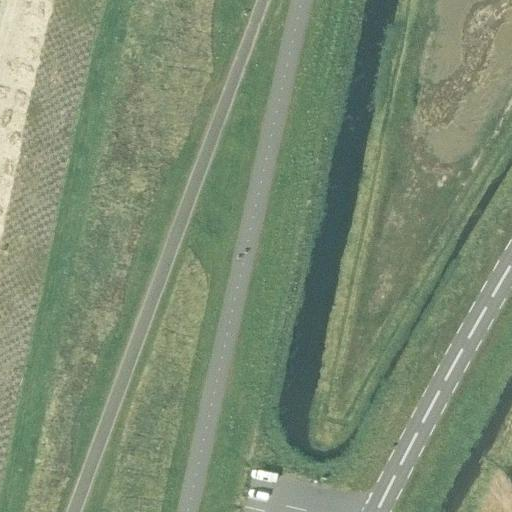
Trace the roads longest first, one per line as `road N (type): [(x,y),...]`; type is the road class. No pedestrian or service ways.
road 1 (tertiary): [(374,511),(511,259)]
road 2 (unknown): [(37,0),(0,156)]
